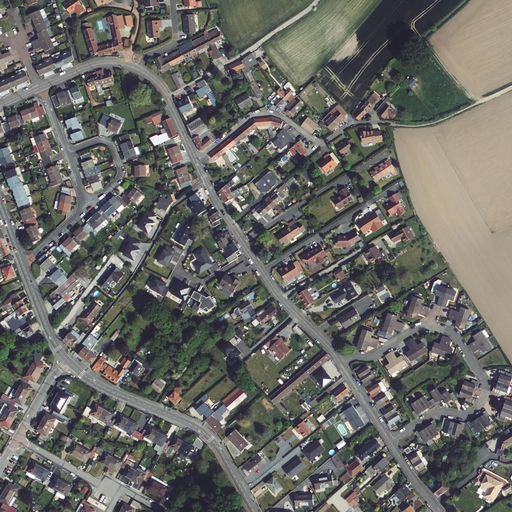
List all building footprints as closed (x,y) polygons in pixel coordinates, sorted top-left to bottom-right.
[(84,10),(80,4),(81,4),(78,0),(70,0),(64,4),(69,12),(74,8),(78,14),(84,10)] [(35,23),(43,19),(47,17),(42,8),(24,17),(27,23),(30,22),(30,20),(29,19),(32,17),(33,19),(35,23)] [(114,32),(119,32),(115,15),(111,16),(114,32)] [(194,15),(184,16),(185,34),(196,33),(194,15)] [(35,28),(38,33),(46,29),(48,28),(43,19),(35,23),(36,26),(37,28),(35,28)] [(162,28),(161,20),(148,21),(150,38),(160,37),(159,28),(162,28)] [(89,22),(83,24),(93,58),(123,49),(120,36),(115,37),(116,42),(97,48),(92,28),(90,28),(89,22)] [(217,58),(217,59),(222,57),(214,42),(223,38),(218,28),(208,33),(206,29),(204,33),(205,35),(206,36),(210,45),(212,50),(217,58)] [(32,42),(33,46),(50,38),(46,29),(38,33),(40,38),(34,40),(32,42)] [(192,43),(197,52),(210,45),(206,36),(192,43)] [(50,38),(33,46),(35,50),(44,46),(46,51),(48,50),(54,47),(50,38)] [(180,51),(184,58),(186,62),(189,60),(190,58),(188,56),(197,52),(192,43),(191,40),(183,44),(184,45),(178,48),(180,51)] [(0,50),(0,60),(12,55),(10,52),(8,53),(2,55),(0,50)] [(213,60),(217,58),(212,50),(209,52),(213,60)] [(72,51),(61,56),(67,69),(72,67),(71,64),(69,65),(68,63),(70,63),(75,61),(72,51)] [(167,58),(171,65),(184,58),(180,51),(167,58)] [(57,68),(61,67),(62,66),(63,68),(61,69),(62,71),(67,69),(61,56),(60,53),(51,57),(52,58),(53,60),(57,68)] [(0,70),(4,69),(7,68),(6,63),(14,59),(12,55),(0,60),(0,70)] [(157,64),(161,71),(171,65),(167,58),(163,60),(162,56),(156,59),(157,64)] [(57,68),(53,60),(52,58),(44,61),(45,63),(50,77),(55,75),(54,72),(52,73),(51,71),(53,70),(57,68)] [(248,67),(244,58),(226,67),(230,74),(242,68),(242,69),(248,67)] [(50,77),(45,63),(36,67),(40,76),(44,74),(46,73),(46,75),(45,76),(46,79),(50,77)] [(255,80),(248,67),(242,69),(249,83),(255,80)] [(26,82),(30,80),(26,71),(17,75),(23,88),(27,86),(26,84),(25,84),(24,83),(26,82)] [(104,74),(103,71),(96,73),(97,76),(100,84),(114,80),(112,72),(104,74)] [(179,72),(175,74),(181,85),(184,83),(179,72)] [(175,73),(171,75),(177,87),(181,85),(175,74),(175,73)] [(17,75),(8,79),(12,88),(16,86),(18,86),(19,87),(17,88),(18,90),(23,88),(17,75)] [(99,94),(102,93),(102,91),(100,84),(97,76),(88,79),(87,80),(87,81),(89,88),(96,86),(99,94)] [(411,87),(417,82),(412,77),(406,82),(411,87)] [(8,79),(0,82),(6,96),(11,94),(10,91),(8,92),(7,90),(9,90),(12,88),(8,79)] [(215,106),(219,104),(209,85),(207,86),(206,84),(207,84),(205,80),(199,83),(202,89),(197,91),(201,98),(208,94),(215,106)] [(263,95),(255,81),(250,84),(258,98),(263,95)] [(290,102),(296,97),(297,95),(289,88),(291,86),(289,83),(285,87),(285,88),(287,90),(285,92),(280,88),(277,91),(281,97),(285,101),(287,99),(290,102)] [(69,93),(72,102),(75,101),(76,103),(83,100),(78,86),(71,88),(72,92),(69,93)] [(69,103),(72,102),(69,93),(65,94),(64,91),(57,93),(57,94),(52,96),(56,108),(60,106),(61,104),(68,101),(69,103)] [(252,101),(247,93),(236,101),(241,108),(252,101)] [(355,116),(358,119),(359,119),(365,114),(378,98),(373,94),(361,109),(355,116)] [(279,95),(268,106),(270,108),(281,97),(279,95)] [(185,100),(178,103),(183,113),(194,108),(189,96),(184,98),(185,100)] [(269,109),(278,112),(287,104),(285,101),(281,97),(270,108),(268,106),(267,105),(266,107),(268,108),(269,109)] [(290,102),(288,104),(285,107),(288,110),(285,112),(289,116),(291,115),(303,104),(296,97),(290,102)] [(381,106),(376,111),(385,119),(389,114),(393,118),(397,113),(386,103),(389,100),(387,99),(384,101),(381,106)] [(35,105),(28,108),(32,118),(33,122),(40,119),(39,118),(43,116),(42,115),(43,115),(46,114),(43,106),(40,107),(38,102),(34,103),(35,105)] [(339,104),(336,107),(345,118),(347,116),(347,113),(339,104)] [(334,114),(325,123),(332,130),(345,118),(336,107),(331,111),(334,114)] [(21,114),(18,115),(22,124),(25,123),(24,121),(32,118),(28,108),(20,110),(21,114)] [(334,114),(331,111),(322,120),(325,123),(334,114)] [(11,128),(22,124),(18,115),(18,114),(7,118),(8,121),(5,122),(8,131),(12,130),(11,128)] [(308,116),(301,126),(312,134),(319,124),(308,116)] [(76,117),(66,121),(68,128),(71,127),(72,130),(82,127),(80,123),(79,124),(76,117)] [(122,123),(109,117),(105,126),(108,127),(107,129),(118,133),(122,123)] [(201,117),(188,125),(193,138),(199,136),(206,130),(208,128),(201,117)] [(252,121),(257,127),(270,125),(270,117),(254,119),(252,121)] [(273,117),(270,117),(270,125),(283,128),(284,128),(288,124),(283,121),(273,117)] [(178,135),(170,118),(168,119),(163,121),(168,133),(170,139),(178,135)] [(5,132),(8,131),(5,122),(1,123),(0,120),(0,132),(4,131),(5,132)] [(252,121),(242,129),(246,135),(257,127),(252,121)] [(84,138),(81,131),(83,130),(82,127),(72,130),(74,133),(71,134),(73,142),(84,138)] [(298,142),(284,128),(283,128),(277,135),(279,137),(273,142),(276,145),(277,144),(282,149),(288,144),(291,148),(298,142)] [(246,135),(242,129),(231,138),(236,144),(246,135)] [(35,137),(37,144),(48,140),(45,133),(44,133),(43,130),(37,132),(31,134),(33,138),(35,137)] [(199,136),(193,138),(199,151),(202,151),(216,140),(211,135),(206,130),(199,136)] [(367,131),(361,132),(363,143),(376,141),(376,143),(384,141),(382,131),(375,132),(374,131),(367,132),(367,131)] [(156,136),(149,139),(155,147),(165,142),(171,140),(170,139),(168,133),(157,137),(156,136)] [(129,134),(120,138),(122,145),(121,145),(124,152),(134,148),(129,134)] [(221,146),(225,152),(236,144),(231,138),(221,146)] [(356,144),(352,138),(348,141),(347,140),(337,147),(343,155),(353,148),(352,147),(356,144)] [(171,140),(165,142),(170,157),(181,153),(178,146),(177,147),(174,139),(171,140)] [(48,140),(37,144),(40,151),(50,147),(48,140)] [(291,148),(290,149),(299,159),(307,152),(302,146),(304,145),(300,141),(298,142),(291,148)] [(0,157),(10,154),(7,147),(9,146),(7,143),(0,145),(0,157)] [(221,146),(209,155),(214,161),(225,152),(221,146)] [(50,147),(40,151),(42,158),(41,159),(42,163),(51,159),(50,156),(53,155),(50,147)] [(134,148),(124,152),(126,159),(128,159),(129,162),(138,159),(138,157),(137,155),(140,154),(137,147),(134,148)] [(229,152),(226,154),(233,167),(236,165),(229,152)] [(181,153),(170,157),(173,164),(171,165),(172,168),(182,165),(180,161),(183,160),(181,153)] [(335,165),(337,164),(329,153),(324,157),(325,159),(323,161),(323,160),(319,163),(320,164),(319,166),(321,168),(322,168),(325,172),(329,169),(330,170),(336,166),(335,165)] [(5,164),(6,168),(15,164),(14,161),(13,161),(10,154),(0,157),(0,159),(2,165),(5,164)] [(230,169),(233,167),(226,154),(223,156),(230,169)] [(91,156),(82,159),(83,162),(82,163),(85,170),(95,166),(91,156)] [(396,171),(389,161),(386,163),(385,162),(378,167),(378,168),(370,173),(376,182),(391,172),(392,174),(396,171)] [(54,166),(52,163),(43,166),(44,169),(46,169),(49,176),(59,172),(57,165),(54,166)] [(5,172),(8,179),(18,175),(15,168),(17,167),(15,164),(6,168),(7,171),(5,172)] [(146,165),(134,166),(135,177),(146,176),(146,165)] [(182,165),(172,168),(174,171),(176,171),(178,178),(189,174),(186,167),(183,168),(182,165)] [(98,173),(95,166),(85,170),(87,177),(98,173)] [(59,172),(49,176),(52,183),(50,183),(51,187),(63,182),(59,172)] [(222,198),(231,192),(229,188),(235,183),(234,183),(239,179),(238,178),(243,174),(241,172),(237,176),(236,176),(218,192),(222,198)] [(98,173),(87,177),(90,184),(91,184),(94,191),(103,188),(98,173)] [(189,174),(178,178),(182,188),(191,185),(190,181),(191,181),(189,174)] [(18,175),(8,179),(10,186),(13,185),(14,189),(23,185),(22,182),(21,182),(18,175)] [(300,183),(294,176),(286,182),(292,190),(300,183)] [(218,188),(224,183),(222,179),(216,184),(218,188)] [(283,192),(288,187),(285,184),(277,190),(277,189),(269,195),(277,204),(286,196),(283,192)] [(23,185),(14,189),(15,192),(14,192),(17,200),(27,196),(23,185)] [(238,188),(235,190),(231,192),(222,198),(224,202),(225,204),(226,203),(228,208),(232,205),(230,200),(234,198),(233,197),(237,194),(238,195),(247,190),(244,185),(238,188)] [(122,197),(128,204),(132,199),(135,202),(142,193),(134,186),(127,195),(125,193),(122,197)] [(62,187),(62,190),(58,190),(56,201),(60,202),(71,204),(72,196),(71,196),(71,193),(69,188),(62,187)] [(339,209),(353,200),(345,188),(340,192),(342,195),(333,201),(339,209)] [(174,202),(172,197),(169,196),(167,199),(165,198),(166,195),(164,193),(156,207),(161,210),(162,209),(167,211),(169,206),(174,202)] [(128,204),(122,197),(119,194),(116,197),(115,196),(110,201),(117,209),(120,212),(128,204)] [(390,203),(385,206),(391,216),(394,214),(395,211),(398,212),(397,212),(400,217),(406,213),(399,202),(400,201),(396,194),(390,198),(393,203),(391,204),(390,203)] [(269,195),(264,200),(272,209),(274,207),(280,214),(283,211),(277,204),(269,195)] [(27,196),(17,200),(19,207),(21,206),(22,210),(30,207),(31,206),(27,196)] [(190,206),(197,216),(206,210),(204,207),(203,207),(202,205),(203,204),(200,199),(190,206)] [(272,209),(264,200),(262,202),(263,205),(261,206),(267,213),(272,209)] [(117,209),(110,201),(104,206),(105,207),(102,209),(110,218),(113,215),(112,214),(117,209)] [(69,212),(71,204),(60,202),(58,209),(57,213),(67,214),(67,211),(69,212)] [(253,210),(252,211),(254,213),(253,214),(258,220),(259,219),(260,219),(261,218),(265,223),(272,219),(267,213),(261,206),(260,204),(256,208),(253,210)] [(26,220),(28,224),(37,221),(35,217),(34,217),(30,207),(22,210),(19,211),(23,221),(26,220)] [(251,207),(245,211),(247,215),(252,211),(253,210),(251,207)] [(110,218),(102,209),(99,212),(98,211),(93,216),(101,224),(103,227),(109,222),(108,220),(110,218)] [(222,218),(218,211),(212,215),(210,211),(203,215),(206,219),(209,218),(214,227),(221,223),(219,220),(222,218)] [(157,219),(148,212),(144,218),(146,219),(139,228),(149,235),(156,225),(154,224),(157,219)] [(361,230),(364,234),(370,231),(372,234),(384,227),(382,223),(376,213),(360,223),(363,228),(361,230)] [(101,224),(93,216),(88,221),(89,222),(86,225),(92,232),(101,224)] [(26,228),(30,239),(41,234),(37,224),(38,223),(37,221),(28,224),(29,227),(26,228)] [(298,229),(294,222),(288,226),(290,229),(282,234),(282,235),(277,238),(281,245),(283,244),(285,246),(289,244),(288,242),(305,231),(302,226),(298,229)] [(86,225),(83,227),(81,225),(73,233),(76,235),(81,241),(89,233),(90,234),(92,232),(86,225)] [(410,232),(407,226),(390,236),(394,242),(403,237),(405,242),(414,236),(411,231),(410,232)] [(177,235),(177,237),(175,242),(185,247),(189,238),(195,241),(198,235),(193,229),(192,232),(182,227),(180,232),(178,232),(177,235)] [(214,237),(221,249),(224,248),(230,245),(225,235),(224,236),(222,232),(214,237)] [(360,239),(356,232),(348,237),(347,236),(344,238),(341,239),(340,238),(336,240),(337,243),(334,244),(336,250),(341,249),(343,249),(348,247),(351,246),(354,244),(354,243),(354,242),(355,242),(360,239)] [(68,255),(70,257),(73,254),(70,251),(78,244),(79,245),(82,243),(81,241),(76,235),(73,238),(70,236),(62,243),(63,244),(60,246),(68,255)] [(0,249),(1,249),(0,248),(8,245),(5,237),(0,238),(0,249)] [(140,244),(130,238),(127,244),(128,245),(122,255),(132,261),(139,251),(137,249),(140,244)] [(230,245),(224,248),(230,256),(238,251),(233,242),(230,244),(230,245)] [(0,260),(4,258),(3,256),(5,255),(11,253),(9,248),(8,245),(0,248),(1,249),(0,249),(0,260)] [(310,252),(301,258),(304,263),(308,261),(311,266),(316,263),(317,263),(320,262),(321,258),(323,258),(324,258),(327,256),(321,246),(314,251),(315,251),(311,254),(310,252)] [(376,246),(364,253),(370,263),(381,257),(384,261),(388,258),(384,250),(380,253),(376,246)] [(166,247),(158,262),(166,267),(170,260),(171,261),(174,256),(172,256),(175,252),(166,247)] [(203,248),(195,254),(200,262),(195,266),(200,274),(214,265),(203,248)] [(42,264),(40,266),(46,271),(48,269),(51,272),(58,265),(55,262),(57,261),(52,255),(49,258),(45,254),(38,260),(42,264)] [(279,271),(286,282),(300,274),(293,263),(287,267),(288,268),(285,270),(284,268),(279,271)] [(6,280),(17,276),(12,265),(4,268),(3,264),(0,264),(0,272),(3,272),(6,280)] [(68,278),(59,269),(60,268),(58,265),(51,272),(53,274),(51,276),(60,286),(68,278)] [(103,279),(99,283),(106,289),(109,284),(109,283),(112,280),(115,279),(115,280),(118,282),(124,274),(120,270),(120,269),(114,265),(110,270),(108,273),(106,273),(106,275),(103,279)] [(92,280),(80,268),(73,274),(77,278),(86,288),(92,280)] [(347,277),(342,269),(335,273),(340,281),(342,280),(346,278),(347,277)] [(77,278),(73,274),(50,295),(54,300),(51,303),(57,310),(72,295),(66,289),(77,278)] [(226,275),(220,284),(224,287),(221,291),(229,297),(232,292),(233,293),(240,282),(233,277),(232,279),(226,275)] [(155,278),(150,288),(166,297),(170,290),(165,287),(167,284),(155,278)] [(179,281),(172,293),(182,299),(183,298),(186,299),(188,295),(191,297),(196,289),(190,286),(189,286),(184,284),(179,281)] [(342,286),(339,288),(342,292),(332,298),(336,304),(346,298),(348,302),(358,296),(349,282),(342,286)] [(441,307),(447,289),(439,286),(436,295),(440,297),(437,305),(441,307)] [(306,308),(318,300),(310,288),(307,290),(306,289),(296,295),(299,300),(301,299),(302,301),(306,308)] [(457,292),(447,289),(441,307),(446,308),(449,299),(454,301),(457,292)] [(196,291),(191,298),(197,301),(192,309),(198,312),(200,308),(203,310),(209,307),(211,310),(217,307),(210,297),(208,299),(206,297),(207,296),(202,293),(201,295),(196,291)] [(247,320),(251,318),(247,312),(252,309),(248,303),(258,296),(254,291),(245,297),(247,302),(235,309),(243,321),(247,320)] [(17,293),(10,297),(10,298),(6,301),(7,302),(5,304),(8,309),(20,301),(17,295),(18,294),(17,293)] [(430,308),(422,305),(424,300),(415,297),(411,306),(428,312),(430,308)] [(7,310),(10,315),(25,305),(22,299),(20,301),(8,309),(7,310)] [(95,301),(81,318),(89,324),(102,307),(95,301)] [(264,311),(265,311),(270,318),(272,316),(279,311),(273,304),(264,311)] [(25,305),(10,315),(5,318),(7,321),(9,319),(16,330),(20,328),(29,322),(30,321),(26,315),(23,317),(22,315),(29,310),(25,305)] [(428,312),(411,306),(408,315),(417,319),(419,314),(427,316),(428,312)] [(450,314),(467,320),(470,311),(461,307),(460,313),(451,310),(450,314)] [(264,311),(264,310),(260,312),(257,314),(259,316),(252,322),(256,326),(260,322),(262,325),(270,318),(265,311),(264,311)] [(361,319),(355,310),(339,320),(345,329),(361,319)] [(398,316),(389,313),(385,322),(403,328),(404,324),(396,321),(398,316)] [(464,329),(467,320),(450,314),(449,318),(457,321),(456,326),(464,329)] [(35,332),(29,322),(20,328),(22,331),(19,333),(23,340),(35,332)] [(403,328),(385,322),(382,331),(392,334),(393,330),(401,333),(403,328)] [(364,329),(361,338),(378,344),(379,340),(371,337),(373,332),(364,329)] [(64,340),(75,349),(86,335),(83,332),(80,336),(73,330),(64,340)] [(471,349),(487,339),(482,331),(474,336),(477,341),(469,346),(471,349)] [(41,339),(39,335),(30,340),(33,344),(41,339)] [(225,350),(224,351),(231,360),(241,352),(236,346),(235,347),(234,345),(238,341),(234,336),(222,347),(225,350)] [(432,352),(441,355),(447,338),(442,336),(439,344),(435,343),(432,352)] [(84,358),(90,351),(95,345),(87,338),(76,351),(80,354),(79,355),(84,359),(84,358)] [(378,344),(361,338),(357,348),(367,351),(368,346),(376,349),(377,349),(378,344)] [(413,338),(410,341),(420,356),(428,351),(423,343),(418,346),(413,338)] [(451,339),(447,338),(441,355),(450,358),(453,349),(448,347),(451,339)] [(492,347),(487,339),(471,349),(474,353),(481,348),(484,352),(492,347)] [(271,346),(264,353),(273,362),(275,360),(282,354),(285,352),(278,345),(280,343),(277,340),(275,342),(273,343),(271,346)] [(411,361),(420,356),(410,341),(406,343),(411,350),(406,353),(411,361)] [(191,348),(187,354),(192,358),(196,351),(191,348)] [(98,357),(90,351),(84,358),(92,364),(98,357)] [(325,351),(313,361),(318,366),(330,357),(325,351)] [(393,351),(389,354),(399,369),(407,364),(402,356),(398,359),(393,351)] [(36,360),(32,368),(41,374),(46,365),(41,362),(44,356),(37,352),(35,355),(36,356),(35,359),(36,360)] [(286,353),(285,352),(282,354),(275,360),(277,362),(286,353)] [(399,369),(389,354),(386,356),(390,363),(386,366),(391,374),(399,369)] [(103,374),(116,383),(122,374),(125,370),(127,368),(127,367),(131,361),(125,357),(120,363),(122,365),(121,367),(120,366),(117,371),(103,362),(105,359),(102,356),(92,368),(96,370),(98,368),(99,369),(100,368),(105,371),(103,374)] [(151,373),(152,371),(153,370),(151,368),(152,367),(145,362),(144,362),(137,357),(135,356),(131,361),(127,367),(127,368),(136,375),(143,365),(150,370),(149,371),(151,373)] [(318,366),(313,361),(303,370),(305,372),(307,375),(318,366)] [(322,366),(310,376),(315,382),(318,380),(323,387),(331,379),(323,370),(324,369),(322,366)] [(357,373),(360,378),(371,371),(368,366),(362,370),(359,366),(353,370),(355,374),(357,373)] [(36,382),(41,374),(32,368),(27,377),(25,376),(24,379),(29,382),(31,379),(36,382)] [(305,372),(303,370),(292,379),(296,383),(297,384),(307,375),(305,372)] [(371,371),(360,378),(363,383),(362,384),(364,388),(371,384),(368,380),(374,376),(371,371)] [(505,376),(506,373),(502,372),(500,371),(498,376),(499,377),(498,382),(509,386),(511,379),(505,376)] [(167,382),(159,376),(152,386),(160,392),(167,382)] [(28,385),(29,382),(24,379),(22,382),(23,383),(18,391),(28,396),(33,388),(28,385)] [(281,388),(285,394),(297,384),(296,383),(292,379),(281,388)] [(465,382),(462,390),(474,394),(476,388),(477,389),(479,383),(473,380),(471,384),(465,382)] [(374,399),(379,396),(385,392),(387,391),(381,381),(368,390),(371,395),(369,396),(372,401),(374,399)] [(499,395),(500,391),(507,394),(509,386),(498,382),(496,387),(494,386),(492,393),(499,395)] [(345,385),(333,394),(339,400),(350,392),(345,385)] [(285,394),(281,388),(270,398),(274,403),(285,394)] [(166,395),(176,404),(182,398),(173,389),(166,395)] [(441,397),(436,389),(430,393),(434,399),(431,401),(435,407),(440,404),(439,402),(443,400),(441,397)] [(60,391),(55,399),(68,406),(73,398),(71,397),(73,394),(67,390),(65,393),(60,391)] [(224,404),(219,409),(216,411),(205,420),(214,429),(218,434),(223,429),(221,427),(223,425),(220,422),(228,415),(227,414),(247,397),(242,390),(225,405),(224,404)] [(473,398),(474,394),(462,390),(459,397),(466,399),(465,403),(472,405),(474,399),(473,398)] [(23,405),(28,396),(18,391),(14,399),(9,397),(8,400),(16,405),(18,402),(23,405)] [(378,410),(384,406),(383,403),(389,399),(385,392),(379,396),(374,399),(376,404),(375,405),(377,408),(378,410)] [(441,397),(443,400),(446,405),(453,401),(454,402),(457,401),(456,400),(453,395),(450,397),(448,393),(441,397)] [(205,394),(196,402),(199,407),(196,410),(201,416),(204,414),(208,418),(215,412),(211,408),(210,409),(205,403),(209,399),(205,394)] [(424,397),(417,401),(424,412),(428,409),(429,410),(435,407),(431,401),(428,403),(424,397)] [(505,397),(503,403),(504,404),(503,409),(511,411),(511,403),(510,403),(511,399),(505,397)] [(68,406),(55,399),(51,407),(56,410),(54,413),(65,420),(67,417),(63,415),(68,406)] [(312,399),(303,406),(305,409),(314,401),(312,399)] [(15,408),(16,405),(8,400),(6,403),(10,405),(5,414),(15,419),(20,411),(15,408)] [(414,411),(412,413),(416,419),(421,416),(420,414),(424,412),(417,401),(411,405),(414,411)] [(383,413),(385,418),(397,411),(392,404),(386,408),(384,406),(378,410),(381,415),(383,413)] [(88,406),(83,415),(90,418),(92,414),(100,419),(106,409),(97,405),(94,410),(88,406)] [(353,407),(343,413),(350,423),(358,416),(353,407)] [(106,409),(100,419),(109,424),(108,425),(111,427),(115,421),(111,419),(114,414),(106,409)] [(499,413),(497,419),(504,421),(505,417),(511,420),(511,419),(511,411),(503,409),(501,414),(499,413)] [(10,428),(15,419),(5,414),(1,411),(0,412),(0,425),(0,426),(3,428),(5,425),(10,428)] [(386,423),(390,428),(396,425),(394,422),(401,417),(397,411),(385,418),(388,422),(386,423)] [(478,420),(484,430),(491,426),(487,419),(489,418),(486,412),(481,415),(482,417),(478,420)] [(42,422),(52,427),(57,419),(64,422),(65,420),(54,413),(52,416),(47,413),(42,422)] [(115,421),(111,427),(114,428),(114,427),(123,432),(125,429),(130,420),(122,415),(119,420),(116,418),(115,421)] [(358,416),(350,423),(355,431),(364,425),(358,416)] [(323,429),(336,421),(333,417),(324,423),(320,425),(323,429)] [(445,418),(443,425),(444,426),(442,433),(451,435),(454,423),(448,422),(449,419),(445,418)] [(130,420),(125,429),(133,434),(131,437),(139,441),(142,436),(143,434),(136,429),(139,424),(130,420)] [(471,430),(474,428),(478,434),(484,430),(478,420),(473,422),(472,420),(467,423),(471,430)] [(304,421),(295,428),(298,433),(300,432),(302,434),(300,435),(299,437),(301,440),(312,431),(304,421)] [(430,426),(426,428),(433,439),(439,435),(438,432),(440,431),(440,430),(438,428),(434,421),(429,424),(430,426)] [(38,441),(44,444),(48,436),(47,435),(52,427),(42,422),(38,430),(43,433),(38,441)] [(454,423),(451,435),(458,437),(460,430),(463,431),(465,425),(459,423),(459,425),(454,423)] [(143,434),(142,436),(145,437),(144,439),(153,443),(154,441),(160,431),(151,426),(148,432),(145,430),(143,434)] [(427,443),(433,439),(426,428),(421,431),(420,430),(416,433),(420,439),(423,437),(427,443)] [(511,441),(511,431),(509,433),(507,429),(503,432),(505,436),(501,438),(502,440),(500,441),(498,449),(505,451),(506,446),(506,445),(509,443),(509,444),(511,441)] [(249,445),(236,430),(228,437),(241,452),(249,445)] [(160,431),(154,441),(163,446),(162,447),(165,449),(168,443),(165,441),(168,436),(160,431)] [(280,435),(274,440),(278,445),(284,440),(280,435)] [(171,446),(179,451),(185,441),(176,436),(173,442),(170,440),(168,443),(165,449),(164,451),(167,453),(171,446)] [(70,453),(78,458),(84,448),(75,443),(76,442),(70,438),(66,445),(69,448),(70,446),(73,448),(70,453)] [(375,439),(359,452),(364,458),(380,446),(375,439)] [(318,440),(303,452),(310,461),(325,449),(318,440)] [(187,457),(196,462),(199,456),(190,451),(193,446),(185,441),(179,451),(187,456),(187,457)] [(338,455),(339,457),(352,447),(350,445),(338,454),(338,455)] [(109,467),(114,458),(106,453),(107,451),(100,447),(98,450),(96,453),(104,457),(101,462),(109,467)] [(96,453),(98,450),(95,448),(93,452),(92,453),(84,448),(78,458),(87,462),(89,457),(92,459),(96,453)] [(407,455),(413,464),(423,457),(420,451),(416,453),(414,450),(411,452),(407,455)] [(467,455),(453,451),(451,457),(450,456),(446,459),(456,474),(460,471),(458,467),(464,468),(467,455)] [(258,453),(243,465),(246,468),(251,474),(251,475),(266,463),(258,453)] [(330,459),(332,461),(338,455),(338,454),(337,453),(330,459)] [(352,455),(343,463),(343,464),(348,472),(352,478),(356,474),(363,467),(357,461),(352,455)] [(284,469),(291,478),(306,465),(299,456),(284,469)] [(379,474),(390,463),(384,457),(383,458),(381,456),(366,470),(371,475),(376,471),(379,474)] [(428,464),(423,457),(413,464),(419,474),(425,470),(423,466),(428,464)] [(123,461),(123,462),(114,458),(109,467),(117,472),(120,467),(123,468),(127,463),(123,461)] [(28,465),(25,471),(28,472),(29,471),(37,476),(43,466),(34,461),(31,466),(28,465)] [(123,475),(132,480),(137,471),(129,466),(130,464),(127,463),(123,468),(126,470),(123,475)] [(43,466),(37,476),(45,480),(45,482),(48,484),(50,480),(51,478),(48,476),(51,471),(43,466)] [(146,482),(151,473),(148,471),(146,476),(137,471),(132,480),(140,485),(143,480),(146,482)] [(146,488),(155,493),(162,481),(154,476),(155,475),(151,473),(146,482),(149,483),(146,488)] [(388,492),(395,485),(386,475),(372,487),(379,495),(386,489),(388,492)] [(283,488),(274,476),(266,482),(275,494),(283,488)] [(331,476),(322,477),(323,487),(332,486),(331,476)] [(348,481),(344,476),(340,479),(344,485),(346,483),(348,481)] [(484,497),(493,501),(502,483),(495,480),(494,481),(493,480),(485,476),(481,484),(488,488),(484,497)] [(59,491),(64,482),(56,477),(53,482),(50,480),(48,484),(47,486),(50,488),(51,486),(59,491)] [(323,487),(322,477),(313,479),(314,489),(323,487)] [(428,487),(434,494),(445,487),(445,488),(447,486),(441,479),(428,487)] [(162,481),(155,493),(163,498),(166,493),(173,497),(177,490),(162,481)] [(59,491),(57,495),(65,500),(63,503),(66,505),(73,493),(70,491),(73,486),(64,482),(59,491)] [(9,483),(4,491),(14,497),(19,488),(20,489),(22,486),(18,483),(16,483),(14,486),(9,483)] [(404,485),(391,497),(398,506),(405,499),(411,494),(406,489),(407,488),(404,485)] [(511,492),(511,488),(509,485),(501,490),(506,497),(511,492)] [(12,506),(16,498),(14,497),(4,491),(0,498),(0,499),(5,503),(3,505),(14,511),(16,509),(12,506)] [(353,492),(345,500),(348,504),(350,507),(357,501),(354,498),(356,495),(353,492)] [(312,494),(303,495),(304,505),(312,504),(312,494)] [(294,505),(304,505),(303,495),(294,495),(294,505)] [(94,511),(95,511),(90,508),(92,505),(87,502),(86,502),(83,500),(81,503),(82,504),(77,511),(94,511)] [(130,507),(125,504),(120,511),(133,511),(134,510),(136,510),(137,508),(139,509),(141,504),(134,500),(130,507)] [(320,511),(328,505),(326,502),(314,511),(320,511)] [(408,503),(401,508),(404,511),(403,511),(404,511),(411,506),(410,505),(408,503)]
